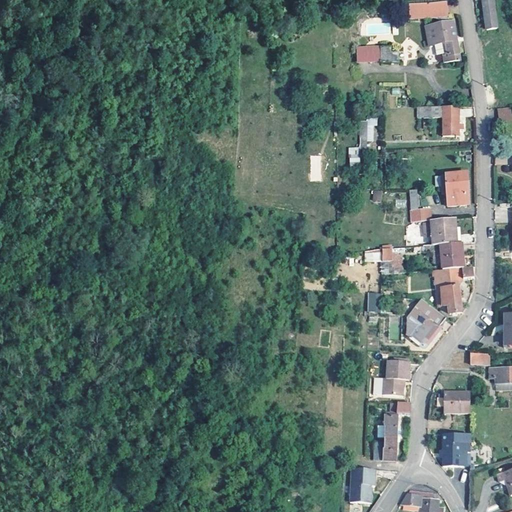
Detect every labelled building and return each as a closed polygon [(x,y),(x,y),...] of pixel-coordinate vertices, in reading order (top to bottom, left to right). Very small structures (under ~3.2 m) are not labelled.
[(496,22),(493,0),(483,0),(483,3),(486,31),(497,31),(496,22)] [(443,25),(433,27),(433,45),(435,45),(447,43),(449,55),(442,56),(444,63),(460,63),(454,24),(450,25),(448,3),(434,5),(434,17),(437,19),(443,21),(443,25)] [(434,17),(434,5),(427,5),(416,6),(419,19),(421,19),(422,21),(428,20),(427,18),(434,17)] [(367,34),(382,34),(382,25),(367,25),(367,34)] [(390,49),(390,40),(379,40),(379,49),(390,49)] [(449,55),(447,43),(435,45),(437,57),(442,56),(449,55)] [(379,49),(356,49),(357,60),(357,66),(380,65),(380,59),(379,49)] [(390,55),(390,49),(379,49),(380,59),(380,65),(397,64),(396,54),(390,55)] [(435,118),(434,107),(419,108),(420,119),(435,118)] [(434,107),(435,118),(443,118),(444,138),(460,137),(460,129),(465,129),(464,121),(460,121),(460,108),(434,107)] [(511,121),(511,109),(502,112),(506,124),(511,121)] [(375,119),(359,119),(360,145),(375,144),(375,119)] [(349,147),(349,164),(360,164),(360,147),(349,147)] [(311,181),(322,181),(320,155),(309,156),(311,181)] [(469,205),(468,174),(464,174),(456,175),(447,175),(448,206),(469,205)] [(373,190),(372,201),(381,202),(382,191),(373,190)] [(418,210),(417,198),(411,198),(411,211),(410,211),(410,224),(431,222),(431,209),(418,210)] [(442,246),(458,244),(457,220),(433,222),(434,247),(442,246)] [(463,243),(458,244),(442,246),(447,271),(463,269),(468,268),(467,261),(463,243)] [(365,262),(381,261),(380,249),(364,250),(365,262)] [(403,276),(403,250),(391,251),(391,264),(392,277),(403,276)] [(391,264),(391,251),(382,252),(382,265),(391,264)] [(471,268),(468,268),(463,269),(464,280),(476,279),(474,268),(471,268)] [(464,280),(463,269),(447,271),(441,272),(443,290),(460,288),(464,281),(464,280)] [(463,314),(460,288),(443,290),(444,302),(449,301),(451,316),(463,314)] [(381,312),(382,293),(367,293),(367,312),(381,312)] [(424,326),(437,311),(426,302),(413,317),(424,326)] [(437,311),(424,326),(413,339),(424,349),(442,329),(441,328),(448,320),(437,311)] [(424,326),(413,317),(410,320),(409,320),(409,335),(413,339),(424,326)] [(489,365),(489,354),(471,354),(471,365),(489,365)] [(408,362),(385,362),(385,379),(383,380),(382,396),(402,397),(402,380),(408,380),(408,362)] [(511,367),(505,368),(504,368),(489,369),(489,378),(495,379),(496,385),(504,384),(505,385),(511,384),(511,367)] [(471,413),(470,393),(457,393),(457,397),(444,397),(444,413),(471,413)] [(410,405),(396,404),(395,415),(410,415),(410,405)] [(385,418),(385,428),(385,443),(378,443),(374,443),(374,461),(396,462),(396,441),(397,418),(395,418),(390,418),(385,418)] [(470,453),(471,442),(471,435),(442,435),(442,442),(442,465),(462,465),(478,465),(478,450),(470,453)] [(511,493),(511,468),(497,473),(500,481),(506,479),(511,494),(511,493)] [(375,488),(376,472),(352,471),(350,504),(371,505),(372,488),(375,488)] [(423,496),(408,495),(402,505),(404,506),(415,506),(421,507),(420,511),(438,511),(439,508),(439,501),(433,501),(423,500),(423,496)]
